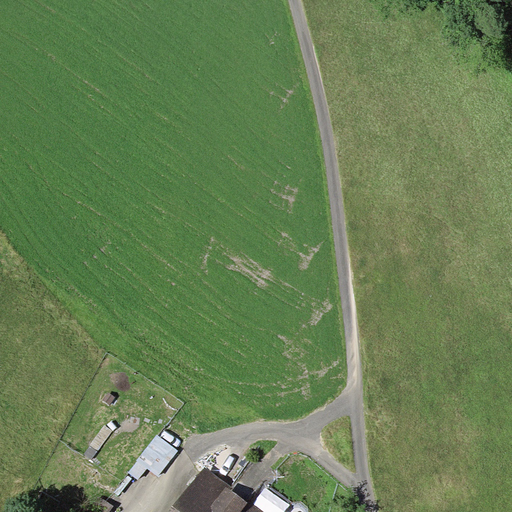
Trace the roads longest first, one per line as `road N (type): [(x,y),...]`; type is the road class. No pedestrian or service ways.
road 1 (unclassified): [(376,511),(328,130),(295,0)]
road 2 (track): [(375,509),(297,438),(272,431),(189,451)]
road 3 (track): [(358,391),(244,485)]
